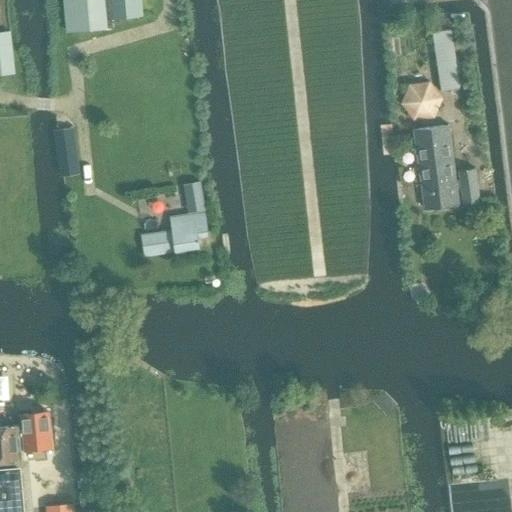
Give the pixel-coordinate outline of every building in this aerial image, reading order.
[(110,19),(142,16),(140,0),(62,0),(65,33),(111,30),(110,19)] [(433,32),(440,92),(460,90),(452,30),(433,32)] [(0,64),(13,63),(9,32),(0,32),(0,64)] [(401,105),(414,120),(434,119),(442,99),(430,83),(408,85),(401,105)] [(462,205),(478,203),(475,171),(458,173),(460,183),(455,184),(448,126),(414,130),(423,210),(458,206),(456,190),(460,189),(462,205)] [(79,174),(72,129),(57,131),(55,131),(62,176),(79,174)] [(140,237),(143,257),(198,250),(196,239),(207,238),(206,227),(204,213),(193,215),(176,217),(170,217),(172,233),(140,237)] [(288,256),(290,277),(308,275),(306,254),(288,256)] [(22,415),(22,426),(0,427),(0,462),(17,461),(16,451),(50,449),(47,412),(22,415)] [(0,511),(22,511),(18,470),(0,471),(0,511)] [(122,475),(110,476),(112,500),(124,499),(122,475)]
